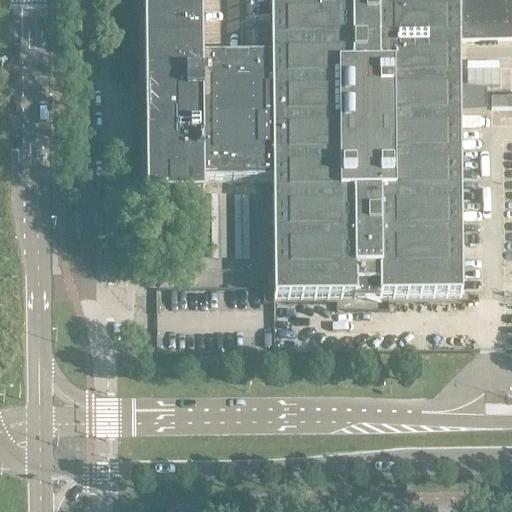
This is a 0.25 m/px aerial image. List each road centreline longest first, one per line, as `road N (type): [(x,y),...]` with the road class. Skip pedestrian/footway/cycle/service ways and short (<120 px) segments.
road 1 (secondary): [(107,471),(511,466)]
road 2 (secondary): [(39,356),(31,0)]
road 3 (secondary): [(424,421),(90,422)]
